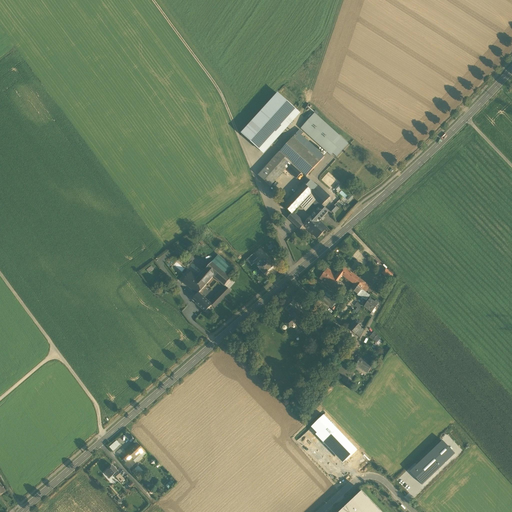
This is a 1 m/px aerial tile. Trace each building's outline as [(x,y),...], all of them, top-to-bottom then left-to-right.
[(241,134),(260,151),(296,111),(278,94),(241,134)] [(300,114),(296,111),(260,151),(264,154),(300,114)] [(314,113),(301,129),(331,156),(333,154),(336,157),(348,144),(314,113)] [(299,130),(293,138),(320,162),(324,157),(301,136),(303,134),(299,130)] [(306,177),(320,162),(293,138),(279,152),(279,153),(291,163),(302,173),(306,177)] [(270,187),(286,169),(291,163),(279,153),(258,176),(270,187)] [(302,173),(291,163),(286,169),(296,179),(302,173)] [(306,186),(313,192),(316,189),(316,188),(317,187),(311,181),(306,186)] [(310,195),(313,192),(306,186),(304,184),(301,188),(310,195)] [(318,185),(317,187),(316,188),(316,189),(327,200),(330,197),(318,185)] [(307,198),(310,195),(301,188),(299,190),(307,198)] [(327,200),(316,189),(313,192),(318,198),(324,203),(327,200)] [(299,206),(307,198),(299,190),(291,198),(299,206)] [(342,190),(339,192),(344,198),(347,196),(342,190)] [(299,206),(306,212),(313,203),(316,201),(318,198),(313,192),(310,195),(307,198),(299,206)] [(299,206),(291,198),(289,201),(297,209),(299,206)] [(321,206),(324,203),(318,198),(316,201),(321,206)] [(289,201),(288,202),(284,207),(291,214),(292,214),(297,209),(289,201)] [(318,209),(310,218),(317,224),(319,221),(321,220),(322,221),(323,220),(325,218),(324,217),(328,212),(322,206),(321,206),(318,209)] [(303,225),(295,217),(291,221),(300,230),(300,229),(303,226),(304,226),(303,225)] [(327,229),(319,221),(317,224),(310,218),(303,225),(304,226),(303,226),(306,229),(317,239),(327,229)] [(249,258),(253,262),(258,258),(254,254),(249,258)] [(218,255),(212,262),(227,275),(233,268),(218,255)] [(258,268),(264,275),(273,267),(267,260),(258,268)] [(214,277),(225,286),(231,279),(227,275),(212,262),(206,269),(214,277)] [(340,279),(342,276),(346,270),(343,267),(336,276),(340,279)] [(204,288),(214,277),(206,269),(200,277),(202,278),(198,283),(204,288)] [(333,289),(340,279),(336,276),(327,269),(320,279),(333,289)] [(382,273),(389,280),(393,276),(387,269),(382,273)] [(342,276),(354,285),(359,279),(346,270),(342,276)] [(182,282),(197,294),(198,293),(198,294),(204,288),(198,283),(202,278),(200,277),(199,277),(192,272),(182,282)] [(226,288),(211,304),(212,305),(212,306),(214,308),(231,291),(229,289),(235,282),(231,279),(225,286),(226,288)] [(354,285),(361,290),(366,284),(359,279),(354,285)] [(370,287),(366,284),(361,290),(365,293),(370,287)] [(370,296),(365,293),(361,290),(354,285),(351,289),(366,301),(369,296),(370,296)] [(192,300),(196,304),(203,298),(198,294),(198,293),(197,294),(192,300)] [(322,301),(332,308),(335,303),(326,296),(322,301)] [(211,304),(203,298),(196,304),(205,312),(212,306),(212,305),(211,304)] [(365,307),(372,312),(377,305),(370,300),(365,307)] [(296,322),(305,333),(311,327),(308,324),(311,322),(306,316),(303,318),(296,310),(290,315),(292,318),(288,322),(292,326),(296,322)] [(355,334),(357,335),(359,332),(360,333),(363,329),(356,323),(350,330),(355,334)] [(374,332),(369,337),(376,343),(381,338),(374,332)] [(356,366),(368,374),(372,366),(360,358),(357,363),(358,363),(356,366)] [(344,365),(338,373),(343,376),(346,370),(348,368),(344,365)] [(368,374),(356,366),(354,369),(366,377),(368,374)] [(351,373),(346,370),(343,376),(342,376),(343,377),(347,379),(351,373)] [(313,426),(346,461),(357,450),(324,416),(313,426)] [(316,435),(343,464),(346,461),(313,426),(311,428),(317,434),(316,435)] [(117,440),(110,447),(114,451),(121,444),(117,440)] [(442,441),(410,472),(422,485),(455,454),(442,441)] [(131,458),(133,460),(143,451),(137,444),(127,453),(128,455),(131,458)] [(131,459),(131,458),(128,455),(122,461),(125,465),(128,462),(131,459)] [(104,473),(109,479),(117,472),(112,466),(104,473)] [(145,473),(138,466),(132,471),(140,478),(145,473)] [(115,478),(120,483),(124,480),(119,474),(115,478)] [(381,511),(362,492),(340,511),(381,511)]
